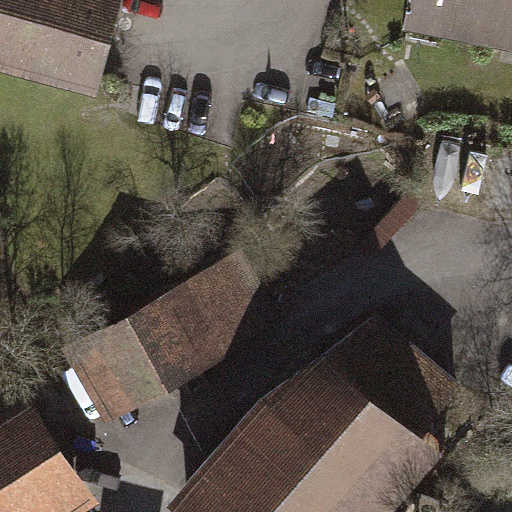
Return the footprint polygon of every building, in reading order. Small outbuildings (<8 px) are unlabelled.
[(0,0),(0,56),(100,81),(119,0),(0,0)] [(511,0),(401,0),(399,15),(511,36),(511,0)] [(290,320),(249,241),(65,337),(107,416),(290,320)] [(264,382),(170,494),(191,511),(387,511),(450,439),(431,420),(464,374),(380,304),(336,340),(330,334),(264,382)] [(79,511),(103,497),(32,385),(0,405),(0,511),(79,511)]
